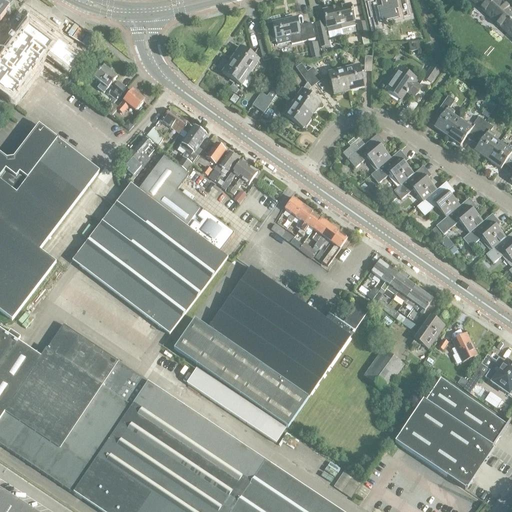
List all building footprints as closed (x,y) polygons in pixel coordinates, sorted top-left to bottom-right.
[(0,0),(0,20),(13,3),(9,0),(0,0)] [(396,20),(395,15),(406,12),(403,0),(402,0),(394,2),(393,0),(383,0),(378,1),(380,10),(369,12),(374,34),(382,32),(380,24),(396,20)] [(508,0),(470,0),(511,37),(511,11),(499,0),(504,0),(507,2),(508,0)] [(349,5),(336,8),(341,29),(354,26),(349,5)] [(341,29),(336,8),(322,11),(325,25),(323,26),(323,24),(315,26),(321,49),(328,47),(325,33),(327,33),(327,34),(341,31),(341,29)] [(269,32),(273,31),(275,40),(277,46),(291,43),(291,45),(308,41),(315,39),(311,24),(298,27),(296,18),(271,24),(267,25),(269,32)] [(360,39),(369,37),(365,22),(356,24),(360,39)] [(0,90),(13,100),(43,61),(67,80),(81,61),(33,25),(0,68),(0,90)] [(263,62),(271,60),(265,40),(258,42),(263,62)] [(409,53),(419,50),(418,42),(407,44),(409,53)] [(231,62),(250,75),(259,61),(240,48),(231,62)] [(250,75),(231,62),(222,75),(241,88),(250,75)] [(293,104),(311,117),(320,104),(307,95),(312,87),(316,85),(307,73),(308,73),(301,64),(295,69),(302,77),(301,77),(306,84),(293,104)] [(106,92),(107,90),(117,79),(103,67),(99,73),(90,65),(87,70),(96,77),(94,79),(101,84),(100,86),(100,89),(103,92),(106,92)] [(343,70),(349,93),(364,89),(358,66),(343,70)] [(430,83),(438,71),(432,66),(424,78),(430,83)] [(312,69),(308,73),(307,73),(316,85),(321,81),(312,69)] [(413,97),(419,88),(414,84),(416,81),(398,69),(392,78),(394,79),(386,90),(400,100),(406,92),(413,97)] [(349,93),(343,70),(327,74),(333,97),(349,93)] [(75,73),(66,84),(74,90),(78,84),(73,80),(77,75),(75,73)] [(125,90),(118,83),(110,92),(118,99),(125,90)] [(132,91),(118,108),(114,104),(106,113),(111,118),(117,110),(122,114),(129,106),(135,112),(144,101),(132,91)] [(252,106),(258,110),(266,98),(261,95),(252,106)] [(234,96),(229,102),(234,105),(238,99),(234,96)] [(447,137),(458,121),(451,116),(454,113),(449,109),(454,102),(447,97),(438,110),(444,114),(434,128),(447,137)] [(258,110),(263,114),(271,102),(266,98),(258,110)] [(311,117),(293,104),(284,117),(302,130),(304,127),(306,128),(311,121),(309,120),(311,117)] [(171,129),(179,118),(167,110),(159,121),(171,129)] [(179,118),(171,129),(179,135),(187,124),(179,118)] [(476,136),(485,123),(477,118),(472,125),(467,122),(464,126),(458,121),(447,137),(460,147),(470,132),(476,136)] [(487,161),(498,144),(492,140),(495,136),(490,132),(492,128),(485,123),(476,136),(482,140),(474,152),(487,161)] [(177,147),(189,156),(204,136),(191,127),(177,147)] [(159,147),(164,139),(153,129),(147,136),(159,147)] [(0,312),(12,322),(38,288),(56,264),(40,252),(100,173),(57,140),(55,143),(39,131),(9,170),(0,162),(0,312)] [(342,155),(347,161),(354,170),(366,160),(376,172),(377,172),(390,160),(381,149),(385,145),(376,136),(359,151),(354,145),(342,155)] [(133,151),(148,164),(151,160),(148,157),(155,148),(144,139),(133,151)] [(215,165),(225,151),(216,144),(206,158),(215,165)] [(511,161),(511,148),(508,145),(505,149),(498,144),(487,161),(501,170),(509,159),(511,161)] [(148,164),(133,151),(120,167),(120,169),(125,174),(127,173),(128,173),(133,177),(131,180),(133,182),(143,169),(143,170),(148,164)] [(400,152),(390,160),(377,172),(376,172),(370,177),(378,186),(389,176),(399,188),(400,188),(413,176),(404,165),(408,161),(400,152)] [(186,154),(177,166),(186,173),(197,157),(192,153),(189,156),(186,154)] [(228,153),(219,166),(218,166),(215,171),(214,170),(209,179),(214,183),(220,175),(220,174),(223,169),(227,173),(237,160),(228,153)] [(164,158),(138,192),(189,230),(203,212),(176,192),(188,176),(164,158)] [(231,174),(221,189),(226,192),(233,181),(232,181),(235,176),(240,180),(240,179),(248,168),(240,161),(231,174)] [(202,174),(204,175),(208,177),(212,171),(207,167),(202,174)] [(240,180),(230,193),(234,196),(243,182),(248,186),(257,174),(248,168),(240,179),(240,180)] [(393,193),(400,202),(412,191),(422,204),(423,204),(436,192),(427,181),(431,177),(423,168),(413,176),(400,188),(399,188),(393,193)] [(446,184),(436,192),(423,204),(422,204),(416,209),(423,218),(435,208),(446,220),(459,208),(450,197),(454,193),(446,184)] [(72,262),(80,268),(169,336),(227,259),(220,254),(189,230),(138,192),(130,186),(127,190),(72,262)] [(296,218),(303,208),(292,200),(285,210),(291,215),(287,220),(291,224),(296,218)] [(482,224),(472,213),(477,209),(469,200),(459,208),(446,220),(432,231),(437,237),(442,234),(444,236),(458,224),(468,235),(468,236),(482,224)] [(294,231),(298,233),(312,214),(303,208),(296,218),(301,222),(294,231)] [(203,212),(189,230),(220,254),(234,235),(224,228),(226,226),(221,223),(220,225),(203,212)] [(313,231),(320,220),(312,214),(298,233),(303,237),(309,228),(313,231)] [(505,240),(495,228),(499,225),(491,216),(482,224),(468,236),(468,235),(462,241),(469,249),(481,239),(491,251),(505,240)] [(320,220),(313,231),(317,233),(312,240),(317,244),(330,227),(320,220)] [(282,238),(284,234),(286,232),(275,225),(271,230),(282,238)] [(331,243),(338,233),(330,227),(317,244),(314,247),(319,251),(326,240),(331,243)] [(284,234),(282,238),(290,244),(293,239),(294,239),(287,233),(285,235),(284,234)] [(338,233),(331,243),(335,246),(322,264),(328,267),(340,250),(347,239),(338,233)] [(511,233),(505,240),(491,251),(485,256),(492,265),(504,255),(511,264),(511,233)] [(448,252),(454,246),(446,237),(440,242),(448,252)] [(302,246),(294,239),(293,239),(290,244),(299,250),(302,246)] [(302,246),(299,250),(299,251),(308,257),(313,250),(304,244),(302,246)] [(313,250),(308,257),(312,260),(317,253),(313,250)] [(379,262),(371,274),(368,278),(372,280),(375,276),(381,281),(389,269),(379,262)] [(250,269),(209,329),(195,319),(174,350),(287,429),(308,398),(371,308),(360,301),(344,324),(329,314),(325,320),(250,269)] [(389,269),(381,281),(385,284),(377,295),(373,292),(369,298),(373,301),(377,303),(389,287),(390,287),(398,276),(389,269)] [(396,297),(406,282),(398,276),(390,287),(387,291),(395,297),(396,297)] [(396,297),(404,303),(405,303),(415,289),(406,282),(396,297)] [(369,298),(373,292),(372,292),(371,293),(361,287),(359,291),(369,298)] [(414,309),(424,295),(415,289),(405,303),(404,303),(403,304),(407,307),(408,305),(414,309)] [(419,308),(422,311),(420,314),(422,315),(424,312),(433,301),(424,295),(414,309),(417,311),(419,308)] [(138,316),(132,326),(147,336),(154,326),(138,316)] [(421,346),(429,351),(446,327),(431,317),(411,346),(418,351),(421,346)] [(7,335),(0,330),(0,445),(100,511),(338,511),(63,326),(42,358),(17,342),(21,337),(10,330),(7,335)] [(462,363),(477,357),(466,335),(452,342),(462,363)] [(443,352),(448,344),(443,340),(437,348),(443,352)] [(385,392),(404,367),(384,352),(365,377),(385,392)] [(496,362),(487,356),(463,390),(470,395),(482,377),(492,383),(491,384),(509,396),(510,394),(511,395),(511,394),(511,366),(506,362),(505,364),(498,359),(496,362)] [(185,384),(275,446),(285,431),(195,370),(185,384)] [(423,401),(395,443),(465,490),(508,426),(441,381),(426,403),(423,401)] [(387,511),(395,511),(420,472),(384,451),(358,495),(387,511)] [(354,476),(353,478),(344,472),(334,487),(351,499),(362,482),(354,476)] [(448,511),(457,497),(422,476),(399,511),(448,511)] [(34,511),(0,490),(0,511),(34,511)]
